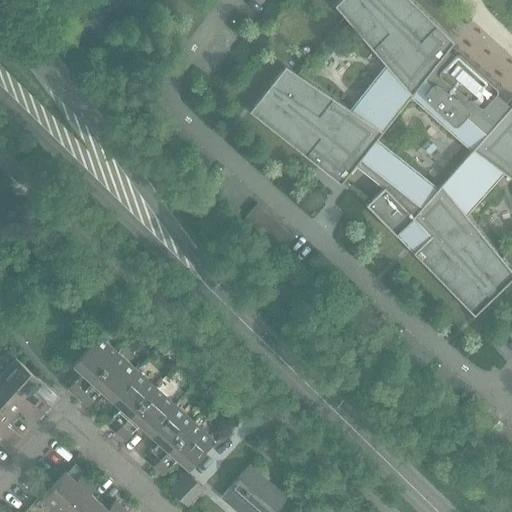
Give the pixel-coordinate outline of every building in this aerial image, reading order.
[(351,110),(297,74),(285,66),(249,111),(340,184),(344,180),(369,201),(365,204),(474,316),(511,278),(511,271),(502,259),(465,214),(502,172),(511,179),(511,103),(510,106),(496,93),(497,92),(497,90),(497,89),(497,88),(460,54),(456,53),(455,52),(453,50),(447,50),(454,42),(410,0),(339,0),(334,6),(344,17),(386,66),(351,110)] [(256,203),(243,218),(278,249),(291,234),(257,204),(256,203)] [(147,336),(146,338),(146,341),(147,343),(149,345),(151,345),(153,345),(156,344),(157,343),(158,340),(158,338),(157,336),(155,334),(153,333),(151,333),(149,334),(147,336)] [(82,372),(67,388),(78,398),(118,353),(97,335),(90,342),(72,363),(82,372)] [(0,360),(0,372),(45,413),(51,406),(35,391),(43,382),(9,351),(0,360)] [(118,353),(78,398),(87,406),(102,390),(111,398),(136,370),(121,356),(118,353)] [(116,411),(106,423),(116,432),(156,387),(141,374),(137,370),(136,370),(111,398),(120,406),(116,411)] [(38,421),(45,413),(0,372),(0,373),(1,374),(0,375),(0,401),(14,414),(21,406),(38,421)] [(204,373),(195,383),(199,386),(208,376),(204,373)] [(156,387),(116,432),(126,441),(140,425),(150,433),(175,404),(156,387)] [(6,423),(14,414),(0,401),(0,430),(16,445),(22,438),(6,423)] [(237,402),(230,410),(237,416),(244,409),(237,402)] [(147,454),(144,457),(146,459),(154,466),(195,422),(194,421),(186,414),(176,405),(175,404),(150,433),(159,441),(147,454)] [(484,407),(470,421),(493,442),(507,428),(484,407)] [(195,422),(154,466),(164,475),(178,459),(188,468),(214,439),(195,422)] [(511,452),(511,432),(507,428),(493,442),(508,456),(511,452)] [(16,445),(0,430),(0,445),(8,453),(16,445)] [(273,511),(286,498),(249,464),(220,497),(237,511),(248,511),(250,510),(252,511),(273,511)] [(55,511),(60,511),(91,478),(84,471),(76,480),(65,470),(40,498),(55,511)] [(188,506),(205,489),(188,472),(171,490),(188,506)] [(89,511),(99,501),(91,493),(99,485),(91,478),(60,511),(89,511)] [(118,511),(124,507),(116,500),(108,509),(99,501),(89,511),(118,511)]
